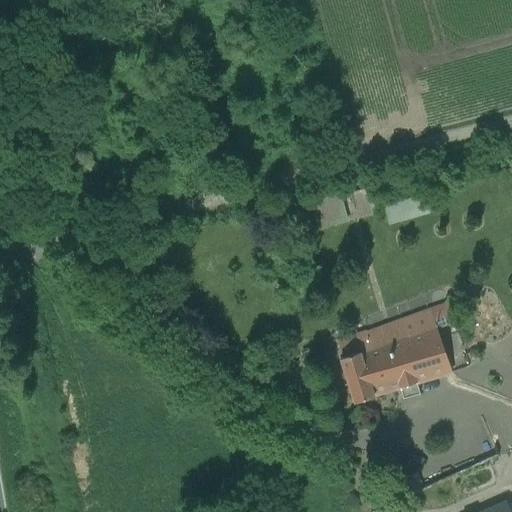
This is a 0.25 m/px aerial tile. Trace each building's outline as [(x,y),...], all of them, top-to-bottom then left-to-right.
[(347,219),(339,190),(309,198),(317,227),(347,219)] [(426,195),(385,206),(389,223),(431,211),(426,195)] [(429,309),(435,328),(453,322),(447,303),(429,309)] [(360,352),(373,394),(400,386),(416,381),(450,372),(435,328),(429,309),(366,332),(371,348),(360,352)] [(371,348),(366,332),(335,342),(340,358),(360,352),(371,348)] [(373,394),(360,352),(340,358),(354,401),(374,394),(373,394)] [(416,381),(400,386),(403,397),(419,393),(416,381)] [(426,486),(419,472),(404,478),(411,493),(426,486)] [(508,511),(504,503),(481,511),(508,511)]
